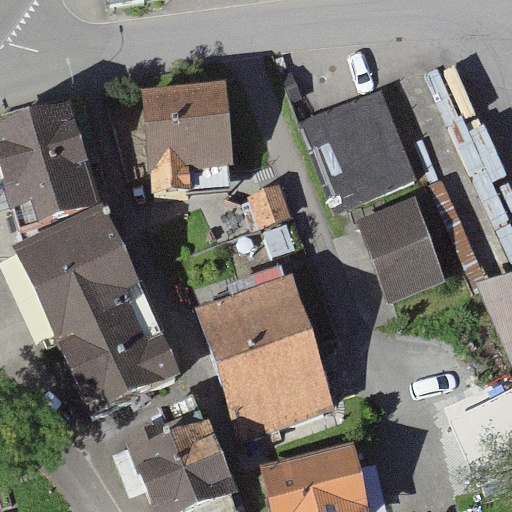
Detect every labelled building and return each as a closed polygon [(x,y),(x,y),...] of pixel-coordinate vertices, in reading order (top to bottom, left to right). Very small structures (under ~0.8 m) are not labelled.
[(112,0),(116,16),(159,7),(157,0),(112,0)] [(458,69),(431,81),(475,177),(501,166),(458,69)] [(396,92),(306,124),(339,215),(428,183),(396,92)] [(238,96),(155,103),(163,205),(209,201),(207,177),(243,174),(238,96)] [(0,149),(39,258),(121,226),(83,124),(0,147),(0,149)] [(290,191),(256,203),(267,236),(302,224),(290,191)] [(430,207),(373,226),(398,304),(456,285),(430,207)] [(71,354),(162,319),(128,224),(121,226),(39,258),(34,260),(71,354)] [(299,232),(269,243),(277,267),(308,257),(299,232)] [(335,350),(306,271),(244,294),(247,306),(210,318),(232,381),(335,350)] [(511,284),(489,291),(511,351),(511,284)] [(71,354),(99,429),(191,394),(162,319),(71,354)] [(335,350),(232,381),(257,452),(357,420),(335,350)] [(162,511),(227,511),(201,420),(150,435),(154,449),(132,455),(141,487),(154,483),(162,511)] [(377,511),(364,459),(279,480),(287,511),(377,511)]
